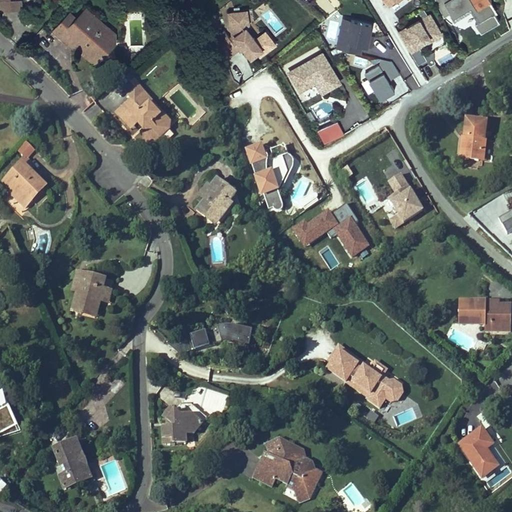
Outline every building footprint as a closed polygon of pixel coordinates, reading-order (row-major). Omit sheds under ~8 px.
[(0,0),(1,10),(22,9),(21,0),(29,0),(32,3),(34,0),(0,0)] [(450,0),(445,4),(453,22),(471,12),(478,22),(493,15),(496,13),(491,4),(493,2),(491,0),(450,0)] [(104,54),(105,54),(105,53),(104,43),(110,42),(109,29),(101,29),(100,18),(94,19),(94,14),(86,8),(84,11),(84,18),(76,18),(69,12),(62,20),(68,26),(59,36),(66,42),(80,42),(80,47),(80,50),(90,59),(94,55),(104,54)] [(224,30),(215,37),(224,60),(242,46),(251,57),(257,52),(259,55),(275,42),(265,30),(255,38),(246,26),(249,24),(246,8),(228,11),(232,35),(229,37),(224,30)] [(441,32),(430,12),(399,31),(410,50),(441,32)] [(499,23),(493,15),(475,25),(481,33),(499,23)] [(374,30),(371,29),(372,23),(343,16),(336,47),(360,52),(362,43),(371,45),(374,30)] [(68,26),(62,20),(52,30),(59,36),(68,26)] [(104,43),(105,53),(114,42),(114,31),(109,29),(110,42),(104,43)] [(128,56),(125,46),(119,46),(120,56),(128,56)] [(427,60),(419,49),(412,54),(418,64),(427,60)] [(425,55),(429,62),(436,59),(432,52),(425,55)] [(94,55),(90,59),(95,63),(104,54),(94,55)] [(323,92),(339,82),(323,54),(291,74),(301,90),(316,81),(323,92)] [(395,89),(388,78),(400,71),(392,59),(389,58),(380,64),(379,63),(365,72),(381,97),(395,89)] [(169,125),(137,89),(128,97),(131,100),(116,113),(126,125),(134,119),(138,124),(141,127),(144,124),(147,127),(144,130),(143,139),(151,147),(159,139),(160,132),(169,125)] [(134,119),(126,125),(131,130),(138,124),(134,119)] [(483,121),(471,119),(471,121),(468,120),(467,123),(466,123),(464,139),(462,139),(461,148),(466,149),(465,158),(478,160),(480,151),(484,152),(487,126),(486,126),(486,123),(483,122),(483,121)] [(344,132),(336,120),(317,131),(325,144),(344,132)] [(160,132),(159,139),(169,131),(169,125),(160,132)] [(284,146),(272,150),(258,155),(256,148),(247,151),(249,157),(261,195),(263,195),(267,209),(279,205),(277,198),(279,197),(278,194),(277,191),(279,190),(287,173),(286,170),(291,168),(284,146)] [(258,155),(272,150),(265,147),(261,146),(256,148),(258,155)] [(21,165),(29,173),(34,168),(25,158),(18,165),(20,167),(21,165)] [(29,173),(21,165),(20,167),(2,185),(25,209),(33,202),(30,199),(42,187),(29,173)] [(343,181),(352,177),(348,167),(339,171),(343,181)] [(278,194),(291,168),(286,170),(287,173),(279,190),(277,191),(278,194)] [(391,219),(396,226),(423,210),(401,174),(390,181),(397,193),(390,197),(400,214),(391,219)] [(236,195),(217,180),(211,188),(202,198),(205,201),(196,210),(205,218),(207,215),(215,221),(221,214),(224,216),(227,212),(233,205),(230,203),(236,195)] [(199,196),(202,198),(211,188),(208,185),(199,196)] [(45,190),(42,187),(30,199),(33,202),(45,190)] [(242,212),(236,195),(230,203),(233,205),(227,212),(236,220),(242,212)] [(34,203),(37,208),(48,202),(45,197),(34,203)] [(302,246),(324,232),(328,239),(335,234),(345,249),(348,248),(353,256),(366,247),(352,226),(356,223),(345,206),(325,219),(322,216),(306,227),(303,223),(292,230),(302,246)] [(511,211),(498,219),(507,235),(511,231),(511,211)] [(205,218),(215,226),(224,216),(221,214),(215,221),(207,215),(205,218)] [(16,248),(9,251),(14,263),(21,259),(16,248)] [(77,292),(82,272),(77,270),(72,290),(77,292)] [(96,276),(82,272),(77,292),(71,311),(82,314),(83,308),(95,311),(97,301),(100,301),(105,303),(108,291),(111,291),(113,282),(96,278),(96,276)] [(83,308),(82,314),(96,317),(100,301),(97,301),(95,311),(83,308)] [(500,303),(459,302),(459,325),(485,326),(485,322),(491,322),(491,332),(503,332),(503,325),(511,325),(511,312),(500,312),(500,306),(500,303)] [(221,345),(234,345),(248,348),(252,334),(237,330),(229,329),(222,330),(190,338),(194,352),(221,345)] [(183,351),(192,349),(189,337),(180,339),(183,351)] [(364,364),(339,347),(337,350),(359,365),(357,367),(368,374),(370,371),(364,367),(364,364)] [(403,394),(402,386),(395,381),(390,382),(383,377),(383,375),(374,369),(372,369),(370,371),(368,374),(357,367),(359,365),(337,350),(327,363),(330,365),(328,370),(346,383),(346,382),(368,398),(367,399),(380,408),(386,399),(391,402),(398,401),(403,394)] [(388,371),(376,362),(372,369),(374,369),(383,375),(383,377),(388,371)] [(0,433),(16,427),(7,407),(4,393),(0,394),(0,433)] [(171,418),(176,422),(177,423),(170,423),(166,423),(166,439),(189,438),(189,430),(198,430),(210,414),(194,401),(184,402),(178,408),(174,405),(167,415),(171,418)] [(460,445),(482,477),(497,466),(486,450),(492,445),(482,430),(460,445)] [(282,440),(275,442),(296,453),(299,462),(302,461),(307,474),(315,471),(312,464),(306,460),(303,451),(282,440)] [(71,442),(54,449),(64,475),(68,485),(81,480),(87,478),(84,468),(87,467),(79,445),(73,447),(71,442)] [(263,459),(254,478),(272,487),(276,479),(287,484),(286,487),(297,493),(300,502),(310,499),(313,492),(310,490),(312,486),(315,487),(322,474),(316,471),(315,471),(307,474),(302,461),(299,462),(296,453),(275,442),(267,446),(271,457),(277,460),(274,465),(263,459)] [(116,453),(98,460),(101,467),(118,460),(116,453)] [(271,457),(265,454),(263,459),(274,465),(277,460),(271,457)] [(68,485),(64,475),(59,477),(64,489),(82,482),(81,480),(68,485)] [(297,493),(286,487),(285,488),(289,496),(300,502),(297,493)]
